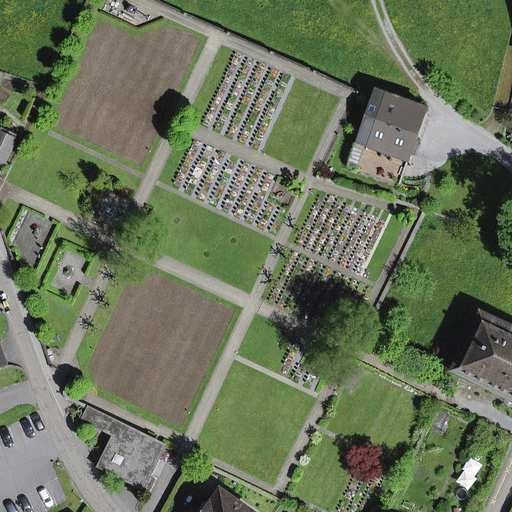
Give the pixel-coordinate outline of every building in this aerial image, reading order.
[(366,146),(407,160),(425,108),(385,94),(386,92),(375,88),(355,143),(366,146)] [(0,134),(0,168),(0,169),(14,141),(0,134)] [(347,166),(358,170),(366,146),(355,143),(347,166)] [(511,267),(487,318),(511,329),(511,267)] [(481,315),(455,370),(491,388),(511,346),(511,329),(487,318),(481,315)] [(511,346),(491,388),(511,397),(511,346)] [(97,468),(126,482),(149,436),(88,406),(87,408),(81,420),(112,436),(97,468)] [(126,482),(144,490),(167,444),(149,436),(126,482)] [(211,501),(204,511),(250,511),(221,492),(213,503),(211,501)]
